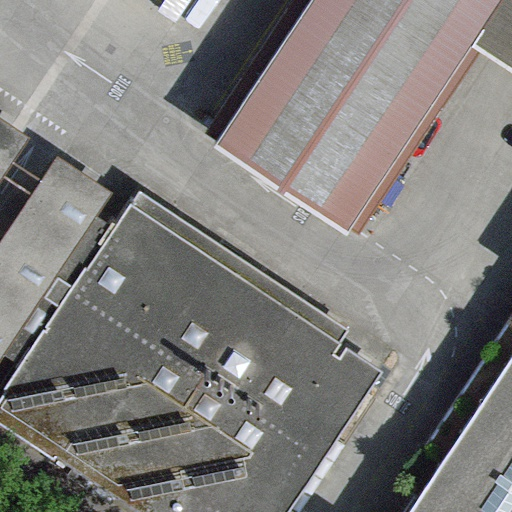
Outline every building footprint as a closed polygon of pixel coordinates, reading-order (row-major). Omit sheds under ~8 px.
[(305,0),(219,134),(348,221),(476,33),(497,0),(305,0)] [(511,0),(497,0),(476,33),(511,56),(511,0)] [(0,163),(27,123),(0,105),(0,163)] [(0,353),(112,180),(56,144),(0,230),(0,353)] [(0,395),(0,411),(151,511),(226,511),(341,338),(130,196),(0,395)] [(511,511),(511,337),(400,511),(511,511)]
